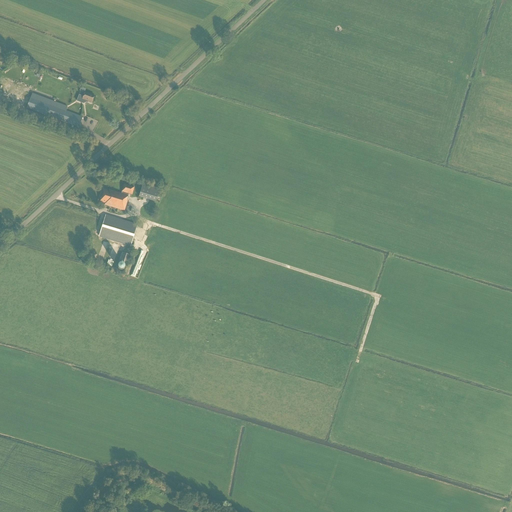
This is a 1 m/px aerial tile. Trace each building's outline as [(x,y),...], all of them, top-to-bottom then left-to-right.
[(79,95),(77,101),(77,102),(83,104),(86,103),(88,102),(92,104),(95,96),(85,92),(83,97),(79,95)] [(32,94),(26,108),(78,128),(82,117),(80,117),(82,112),(32,94)] [(121,194),(109,190),(108,192),(103,190),(100,202),(105,203),(104,205),(124,211),(128,200),(127,200),(128,196),(127,195),(127,193),(132,195),(134,187),(124,184),(121,194)] [(147,219),(148,219),(149,219),(149,218),(150,218),(151,218),(152,217),(153,216),(154,215),(154,214),(154,213),(154,212),(154,211),(154,210),(154,209),(153,209),(153,208),(152,207),(151,207),(150,206),(149,206),(148,206),(147,206),(146,206),(145,207),(144,207),(143,208),(143,209),(142,209),(142,210),(142,211),(141,212),(142,213),(142,214),(142,215),(142,216),(143,216),(144,217),(144,218),(145,218),(146,218),(147,219)] [(105,216),(101,231),(99,237),(130,247),(137,226),(105,216)] [(100,252),(96,260),(102,263),(105,254),(100,252)] [(118,263),(127,266),(131,256),(122,253),(118,263)]
